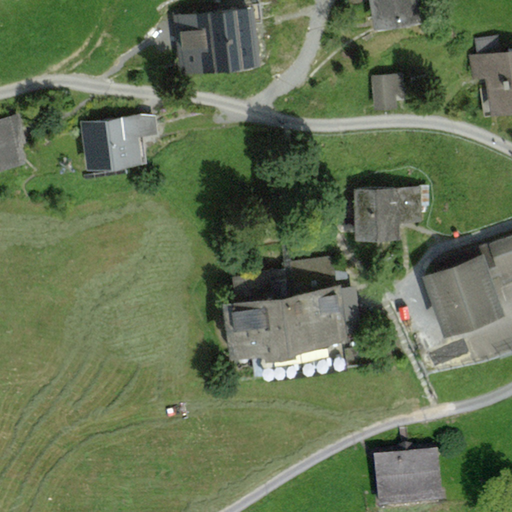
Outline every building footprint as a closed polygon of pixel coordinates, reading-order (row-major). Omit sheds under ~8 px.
[(177,21),(182,61),(252,53),(246,12),(255,11),(252,0),(230,0),(232,3),(222,4),(222,7),(208,9),(209,17),(177,21)] [(417,6),(415,0),(371,0),(375,15),(381,13),(409,8),(417,6)] [(383,23),(411,17),(409,8),(381,13),(383,23)] [(488,66),(493,99),(511,95),(511,45),(499,47),(496,30),(476,33),(479,51),(470,52),(469,55),(471,69),(474,68),(488,66)] [(511,95),(493,99),(488,66),(474,68),(480,109),(511,103),(511,95)] [(375,101),(392,99),(391,85),(400,84),(398,68),(372,71),(375,101)] [(84,117),(89,154),(133,149),(131,131),(152,128),(151,115),(139,109),(84,117)] [(0,152),(16,148),(13,132),(11,124),(18,122),(16,111),(0,114),(0,152)] [(13,132),(20,131),(18,122),(11,124),(13,132)] [(395,226),(395,209),(417,209),(416,182),(356,183),(357,227),(395,226)] [(504,281),(511,278),(511,237),(480,248),(483,256),(429,275),(449,330),(497,313),(486,280),(502,275),(504,281)] [(342,354),(339,331),(355,329),(350,290),(335,292),(330,251),(280,257),(280,262),(232,268),(235,294),(226,295),(233,348),(262,345),(264,364),(342,354)] [(373,445),(378,487),(436,481),(432,439),(373,445)] [(379,500),(438,494),(436,481),(378,487),(379,500)]
